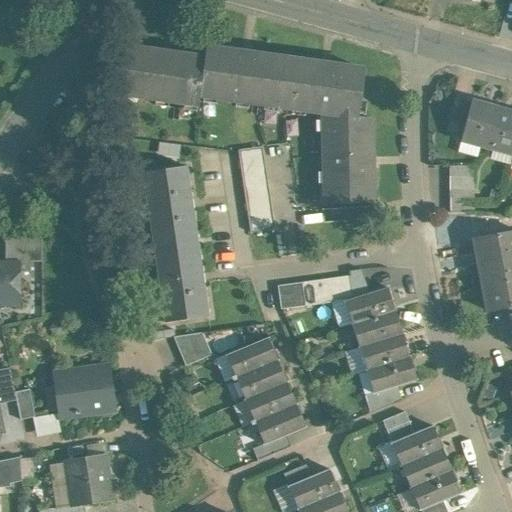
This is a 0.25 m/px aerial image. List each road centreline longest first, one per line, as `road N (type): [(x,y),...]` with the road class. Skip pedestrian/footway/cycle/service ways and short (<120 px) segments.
road 1 (residential): [(422,247),(263,269),(249,260),(234,164)]
road 2 (residential): [(414,30),(422,247)]
road 3 (residential): [(0,150),(41,96),(85,0)]
road 4 (residential): [(445,352),(498,503)]
road 5 (residential): [(146,511),(138,356)]
